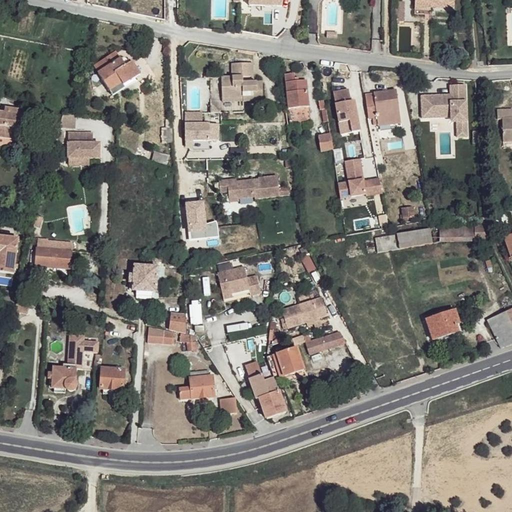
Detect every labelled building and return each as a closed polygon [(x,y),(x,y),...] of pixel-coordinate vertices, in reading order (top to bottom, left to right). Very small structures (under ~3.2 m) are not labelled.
[(415,0),(416,3),(431,4),(431,8),(455,9),(454,0),(415,0)] [(396,2),(396,22),(405,22),(405,2),(396,2)] [(98,74),(120,59),(115,52),(93,66),(98,74)] [(121,84),(124,86),(140,74),(132,63),(126,67),(120,59),(98,74),(110,92),(121,84)] [(221,79),(222,100),(243,98),(243,102),(263,101),(262,82),(242,84),(241,78),(252,77),(251,63),(231,65),(231,79),(221,79)] [(296,81),(295,76),(295,73),(285,74),(289,108),(310,106),(307,80),(300,81),(296,81)] [(220,77),(212,78),(212,91),(221,90),(220,77)] [(125,89),(124,86),(121,84),(110,92),(113,96),(125,89)] [(465,85),(448,86),(449,94),(420,95),(421,119),(449,117),(450,123),(455,122),(456,137),(467,137),(465,85)] [(397,90),(375,93),(374,94),(366,95),(369,119),(377,118),(379,126),(401,123),(397,90)] [(352,93),(334,97),(340,126),(351,124),(353,136),(363,135),(357,105),(354,105),(352,93)] [(0,112),(0,125),(20,129),(21,119),(17,118),(18,110),(8,109),(8,111),(5,111),(5,113),(0,112)] [(511,110),(498,111),(498,119),(503,119),(511,119),(511,110)] [(202,113),(185,113),(185,122),(202,122),(202,113)] [(74,130),(76,116),(69,115),(63,115),(61,119),(59,128),(64,129),(74,130)] [(42,119),(42,126),(53,127),(54,120),(42,119)] [(511,119),(503,119),(503,143),(511,142),(511,119)] [(210,125),(185,125),(185,141),(210,141),(210,125)] [(69,160),(89,160),(100,160),(100,145),(93,144),(93,135),(69,134),(69,160)] [(334,151),(331,135),(319,136),(321,152),(334,151)] [(154,153),(152,161),(167,165),(169,156),(154,153)] [(346,164),(352,200),(368,197),(368,200),(383,197),(380,182),(366,185),(362,161),(346,164)] [(229,194),(229,195),(279,192),(277,177),(259,179),(260,181),(260,185),(254,186),(254,182),(237,184),(237,181),(220,183),(221,195),(229,194)] [(279,192),(229,195),(229,199),(238,198),(238,200),(255,198),(255,201),(280,198),(279,192)] [(413,208),(403,209),(404,219),(414,217),(413,208)] [(488,241),(481,225),(432,226),(430,229),(437,243),(488,241)] [(437,243),(430,229),(375,238),(378,253),(437,243)] [(0,236),(0,272),(14,275),(18,239),(0,236)] [(60,251),(53,250),(51,269),(70,271),(72,244),(61,243),(60,251)] [(48,250),(48,245),(37,245),(36,250),(31,250),(30,266),(33,266),(33,267),(35,267),(51,269),(53,250),(48,250)] [(51,277),(51,269),(35,267),(35,275),(51,277)] [(133,276),(133,284),(133,292),(137,292),(151,293),(156,293),(157,268),(134,267),(133,276)] [(245,268),(219,274),(223,296),(232,294),(250,290),(251,296),(262,294),(258,277),(248,279),(245,268)] [(12,292),(4,291),(2,308),(10,309),(12,292)] [(18,296),(15,305),(28,308),(30,299),(18,296)] [(321,298),(281,311),(287,329),(306,323),(307,325),(320,321),(319,319),(327,316),(321,298)] [(511,308),(488,320),(501,348),(511,344),(511,308)] [(456,310),(426,320),(433,341),(459,332),(457,325),(461,324),(456,310)] [(186,335),(185,316),(171,315),(170,331),(181,334),(186,335)] [(162,347),(163,334),(149,330),(147,345),(162,347)] [(172,335),(163,334),(162,347),(171,349),(172,335)] [(186,335),(181,334),(180,338),(177,338),(177,342),(192,343),(195,337),(186,335)] [(334,334),(306,343),(310,355),(338,346),(334,334)] [(297,348),(267,357),(275,379),(275,380),(280,378),(304,370),(297,348)] [(54,389),(64,390),(66,390),(70,392),(73,391),(75,389),(76,386),(76,384),(75,382),(76,370),(53,368),(53,373),(49,373),(48,381),(52,381),(52,389),(54,389)] [(103,390),(120,391),(123,391),(125,371),(102,369),(101,390),(103,390)] [(306,370),(304,370),(280,378),(281,384),(308,376),(306,370)] [(180,401),(215,397),(213,377),(209,377),(208,372),(191,374),(192,378),(189,379),(190,390),(179,391),(180,401)] [(275,380),(275,379),(264,382),(262,375),(250,379),(257,399),(259,398),(267,419),(286,413),(276,381),(275,380)] [(234,399),(221,400),(222,415),(236,414),(234,399)]
